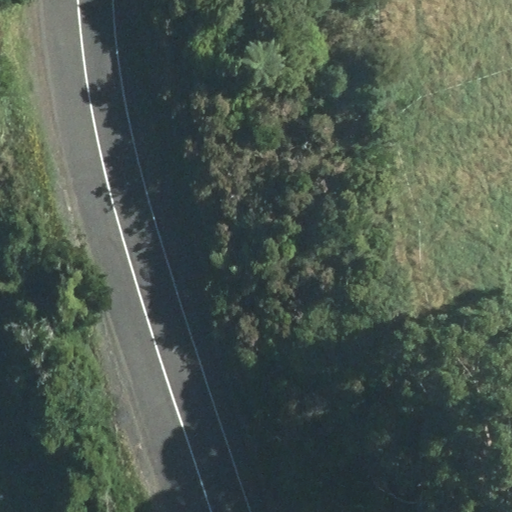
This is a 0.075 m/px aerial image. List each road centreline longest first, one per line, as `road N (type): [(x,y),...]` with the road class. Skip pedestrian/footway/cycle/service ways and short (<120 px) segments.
road 1 (unclassified): [(88,0),(245,511)]
road 2 (track): [(0,122),(139,511)]
